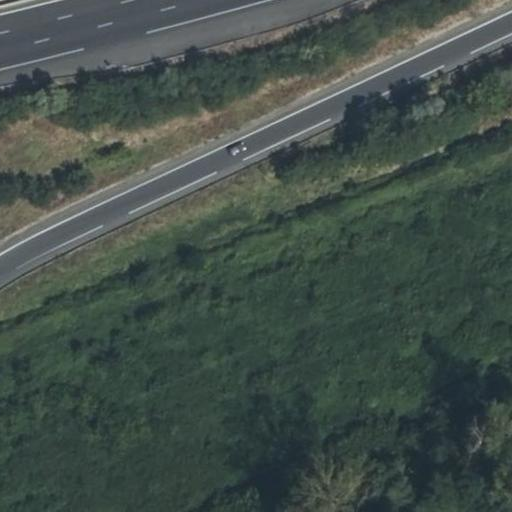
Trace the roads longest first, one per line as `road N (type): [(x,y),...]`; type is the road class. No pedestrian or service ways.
road 1 (motorway): [(0,265),(511,23)]
road 2 (motorway): [(0,40),(158,0)]
